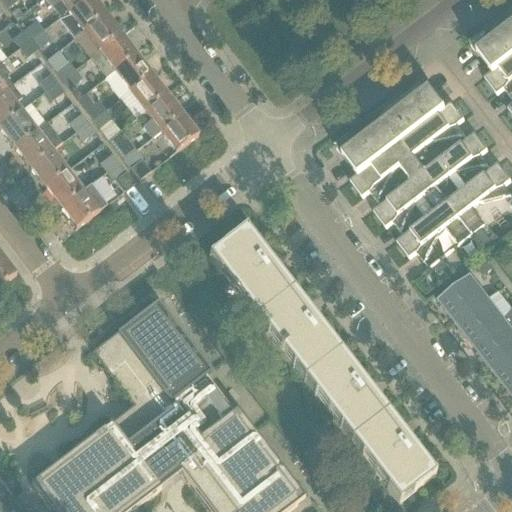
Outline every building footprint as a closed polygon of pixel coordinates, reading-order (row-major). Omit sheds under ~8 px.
[(5,0),(1,4),(7,12),(19,3),(17,0),(5,0)] [(45,0),(44,1),(59,21),(86,0),(45,0)] [(73,42),(82,35),(105,17),(92,0),(86,0),(59,21),(57,22),(73,42)] [(511,12),(469,46),(491,76),(511,60),(511,12)] [(82,35),(98,55),(121,38),(105,17),(82,35)] [(37,24),(24,34),(30,42),(32,44),(38,39),(36,37),(43,32),(37,24)] [(51,43),(43,32),(36,37),(38,39),(32,44),(38,52),(51,43)] [(12,43),(20,53),(26,48),(24,46),(30,42),(24,34),(12,43)] [(98,55),(90,61),(105,81),(113,75),(136,58),(121,38),(98,55)] [(26,48),(20,53),(26,62),(38,52),(32,44),(30,42),(24,46),(26,48)] [(113,75),(128,95),(152,78),(136,58),(113,75)] [(511,60),(491,76),(484,82),(497,98),(504,93),(511,102),(511,101),(511,60)] [(67,65),(55,74),(63,84),(69,79),(67,77),(73,72),(67,65)] [(0,98),(12,89),(5,81),(8,78),(0,66),(0,98)] [(69,79),(63,84),(70,92),(82,83),(73,72),(67,77),(69,79)] [(50,78),(38,86),(46,97),(52,92),(50,90),(56,86),(50,78)] [(128,95),(119,102),(134,122),(144,115),(167,98),(152,78),(128,95)] [(421,83),(377,116),(400,146),(444,113),(421,83)] [(52,92),(46,97),(52,105),(64,96),(56,86),(50,90),(52,92)] [(0,98),(0,130),(21,114),(15,107),(21,102),(12,89),(0,98)] [(151,142),(159,135),(182,118),(167,98),(144,115),(151,124),(142,131),(151,142)] [(98,105),(86,114),(94,124),(99,119),(98,117),(104,112),(98,105)] [(400,146),(424,176),(436,167),(424,151),(433,144),(434,145),(458,139),(459,140),(463,139),(464,139),(457,129),(464,124),(451,107),(444,113),(400,146)] [(99,119),(94,124),(100,132),(111,123),(105,114),(104,112),(98,117),(99,119)] [(0,130),(0,134),(13,152),(36,134),(21,114),(0,130)] [(334,149),(357,179),(400,146),(377,116),(334,149)] [(80,118),(68,127),(76,137),(83,132),(81,130),(87,126),(80,118)] [(182,118),(159,135),(175,156),(198,138),(182,118)] [(83,132),(76,137),(82,145),(95,136),(87,126),(81,130),(83,132)] [(13,152),(28,172),(52,154),(61,147),(45,127),(36,134),(13,152)] [(424,176),(447,207),(460,197),(448,181),(456,175),(457,175),(482,169),(482,171),(487,169),(480,159),(487,154),(474,138),(467,143),(436,167),(424,176)] [(117,154),(124,164),(130,159),(128,157),(134,153),(128,145),(117,154)] [(399,170),(411,186),(424,176),(400,146),(357,179),(350,185),(363,201),(370,196),(377,205),(378,205),(380,201),(379,200),(391,178),(391,177),(399,170)] [(130,159),(124,164),(139,183),(150,175),(142,164),(142,163),(134,153),(128,157),(130,159)] [(28,172),(44,192),(67,174),(52,154),(28,172)] [(83,186),(102,171),(91,156),(71,171),(83,186)] [(100,167),(107,177),(113,172),(112,170),(118,165),(112,157),(100,167)] [(113,172),(107,177),(114,185),(114,184),(123,196),(134,187),(118,165),(112,170),(113,172)] [(498,168),(460,197),(447,207),(472,239),(484,229),(471,212),(480,205),(480,206),(505,200),(505,201),(510,200),(511,200),(503,190),(511,185),(498,168)] [(44,192),(59,212),(82,194),(67,174),(44,192)] [(423,201),(435,216),(447,207),(424,176),(411,186),(373,215),(386,232),(393,226),(400,236),(401,235),(403,231),(402,230),(415,208),(414,207),(423,201)] [(82,194),(59,212),(75,233),(106,209),(90,188),(82,194)] [(447,207),(435,216),(397,246),(409,262),(417,257),(424,266),(427,262),(426,261),(438,239),(438,238),(446,231),(459,248),(472,239),(447,207)] [(208,261),(255,323),(292,295),(244,233),(208,261)] [(0,257),(0,289),(15,278),(0,257)] [(486,265),(478,272),(479,274),(484,279),(491,274),(492,273),(486,265)] [(470,277),(436,303),(438,305),(455,327),(487,302),(488,301),(470,277)] [(255,323),(302,385),(340,356),(292,295),(255,323)] [(496,295),(488,301),(504,321),(511,315),(496,295)] [(487,302),(455,327),(457,330),(473,350),(505,326),(506,325),(506,324),(504,321),(488,301),(487,302)] [(110,427),(30,488),(31,490),(48,511),(134,511),(160,493),(180,477),(186,485),(207,511),(291,511),(304,503),(252,435),(249,432),(236,414),(233,416),(227,409),(205,380),(210,376),(211,376),(160,310),(160,309),(157,306),(91,357),(132,410),(131,411),(110,427)] [(505,326),(473,350),(475,353),(491,374),(511,357),(511,331),(510,328),(506,325),(505,326)] [(302,385),(350,447),(387,418),(340,356),(302,385)] [(511,357),(491,374),(493,377),(509,398),(511,395),(511,357)] [(387,418),(350,447),(397,508),(434,480),(387,418)]
